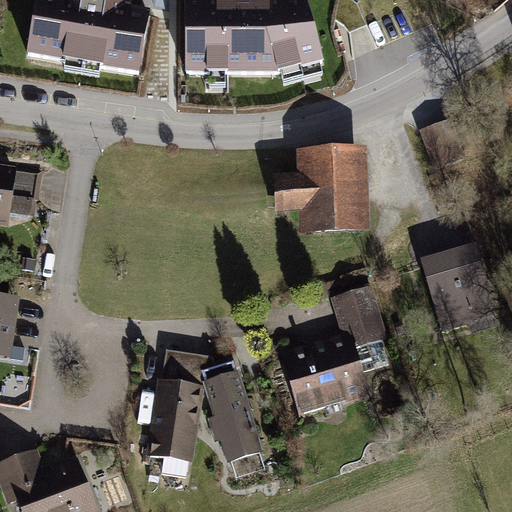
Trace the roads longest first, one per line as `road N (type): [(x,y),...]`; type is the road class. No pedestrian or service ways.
road 1 (residential): [(88,123),(214,136),(318,125),(383,101),(511,27)]
road 2 (residential): [(88,123),(45,422)]
